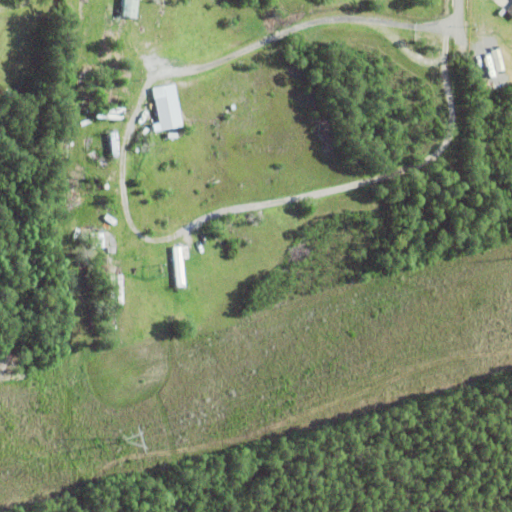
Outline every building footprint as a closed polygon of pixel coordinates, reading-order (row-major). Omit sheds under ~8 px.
[(140,0),(125,0),(125,17),(139,17),(140,0)] [(151,86),(173,82),(181,124),(159,128),(151,86)] [(95,117),(95,111),(121,113),(121,119),(95,117)] [(177,131),(177,136),(162,138),(162,133),(164,133),(164,130),(172,129),(172,131),(177,131)] [(108,131),(113,130),(116,154),(111,154),(108,131)] [(114,234),(115,244),(103,245),(103,248),(90,249),(89,233),(102,232),(102,234),(114,234)] [(187,245),(188,257),(182,257),(185,286),(176,287),(172,245),(181,245),(181,246),(187,245)]
